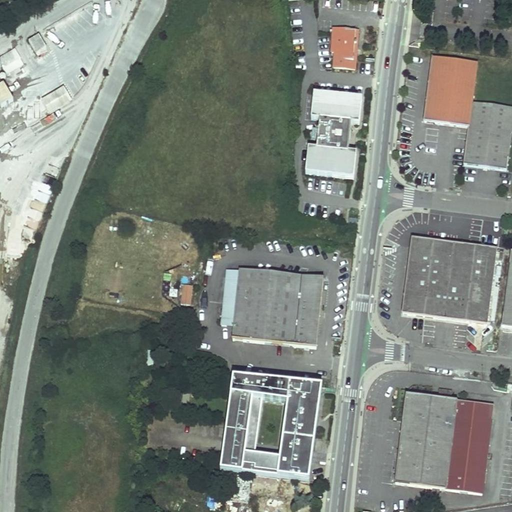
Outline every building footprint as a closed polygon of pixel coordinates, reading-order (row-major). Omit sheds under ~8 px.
[(335,30),(333,46),(342,47),(339,65),(359,68),(364,34),(335,30)] [(40,39),(27,43),(32,58),(45,53),(40,39)] [(17,52),(0,57),(0,64),(3,75),(22,69),(17,52)] [(432,60),(423,122),(469,128),(464,166),(506,172),(511,127),(511,109),(472,104),(477,66),(432,60)] [(0,94),(0,116),(29,99),(19,83),(0,94)] [(63,90),(39,103),(47,118),(71,105),(63,90)] [(363,100),(315,96),(312,121),(320,122),(318,151),(309,150),(307,176),(355,180),(358,155),(349,154),(352,125),(360,126),(363,100)] [(10,131),(26,121),(29,126),(44,116),(35,103),(5,123),(10,131)] [(351,216),(349,226),(359,228),(361,218),(351,216)] [(486,328),(496,254),(458,248),(411,242),(401,316),(486,328)] [(511,255),(501,330),(511,331),(511,255)] [(230,272),(225,327),(237,328),(236,342),(319,351),(325,282),(230,272)] [(183,284),(180,304),(191,306),(193,285),(183,284)] [(323,389),(235,379),(224,473),(312,484),(323,389)] [(404,396),(393,482),(482,494),(493,408),(404,396)] [(277,511),(278,508),(267,506),(268,497),(259,495),(256,511),(277,511)]
